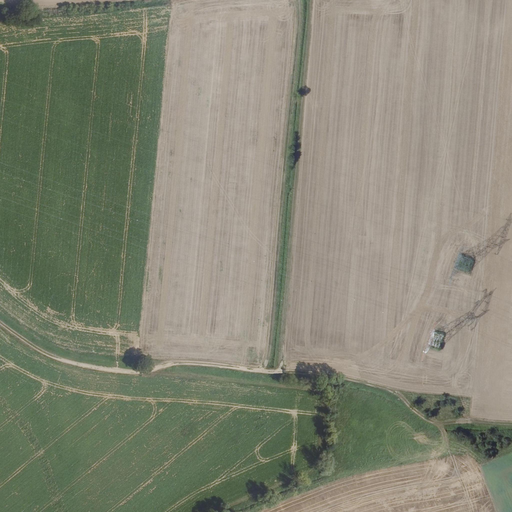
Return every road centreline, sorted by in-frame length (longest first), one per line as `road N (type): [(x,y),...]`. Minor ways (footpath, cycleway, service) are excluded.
road 1 (track): [(435,423),(395,399),(271,370),(93,370),(50,356),(0,324)]
road 2 (track): [(305,0),(271,370)]
